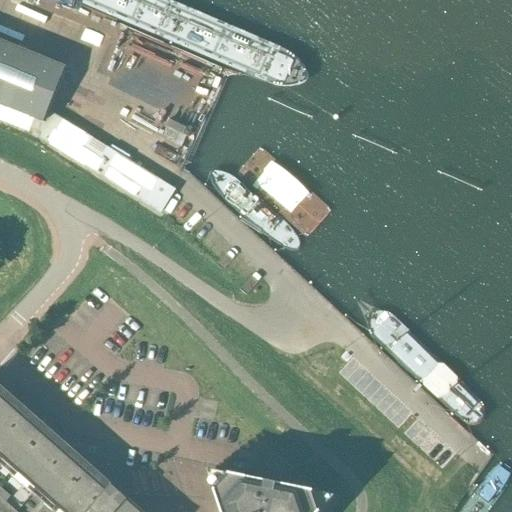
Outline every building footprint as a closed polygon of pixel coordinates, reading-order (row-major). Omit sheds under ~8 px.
[(0,104),(43,122),(64,70),(0,43),(0,104)] [(7,108),(0,104),(0,116),(42,134),(41,136),(40,138),(46,142),(53,126),(47,124),(46,124),(43,123),(43,122),(7,108)] [(53,126),(46,142),(160,213),(173,192),(174,191),(50,114),(47,124),(53,126)] [(138,511),(0,389),(0,466),(51,511),(138,511)] [(320,511),(331,500),(307,495),(229,478),(205,473),(212,496),(217,511),(320,511)] [(3,501),(5,503),(10,498),(0,489),(0,497),(4,501),(3,501)]
